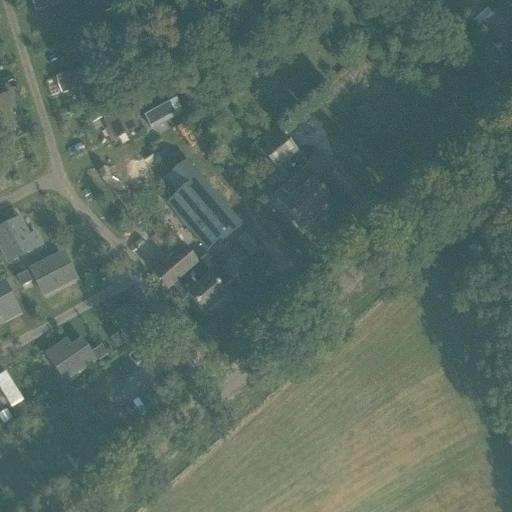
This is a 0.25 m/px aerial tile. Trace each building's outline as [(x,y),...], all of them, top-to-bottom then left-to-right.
[(65,0),(30,0),(35,12),(66,1),(65,0)] [(511,55),(511,11),(507,6),(479,31),(489,43),(490,44),(485,49),(484,54),(493,64),(498,64),(504,60),(505,61),(511,55)] [(424,22),(459,58),(467,48),(433,13),(424,22)] [(41,38),(69,27),(64,16),(37,26),(41,38)] [(61,94),(91,85),(85,68),(55,77),(61,94)] [(11,69),(0,72),(0,90),(16,86),(11,69)] [(168,91),(139,107),(152,130),(181,114),(168,91)] [(0,137),(17,132),(10,110),(17,108),(12,93),(0,96),(0,137)] [(104,116),(118,140),(138,128),(123,104),(104,116)] [(281,134),(260,152),(277,172),(299,153),(281,134)] [(290,200),(282,206),(303,231),(321,216),(324,217),(332,210),(331,207),(334,205),(313,181),(316,179),(318,182),(331,171),(318,156),(306,166),(307,168),(281,190),(290,200)] [(239,227),(187,165),(169,180),(221,242),(239,227)] [(249,201),(235,213),(250,232),(264,220),(249,201)] [(0,226),(0,250),(7,265),(44,246),(36,231),(28,235),(19,217),(0,226)] [(248,245),(264,261),(282,244),(267,227),(248,245)] [(218,271),(206,257),(198,264),(184,249),(154,276),(167,291),(173,287),(184,300),(188,297),(204,316),(227,296),(211,277),(218,271)] [(27,270),(42,298),(77,280),(62,251),(27,270)] [(0,282),(0,325),(21,315),(4,280),(0,282)] [(126,342),(149,326),(132,301),(109,317),(126,342)] [(66,339),(43,354),(62,382),(95,361),(80,339),(71,345),(66,339)] [(34,352),(21,360),(38,388),(51,380),(34,352)] [(4,372),(0,375),(0,392),(11,409),(23,401),(4,372)] [(43,391),(54,399),(61,388),(50,380),(43,391)]
